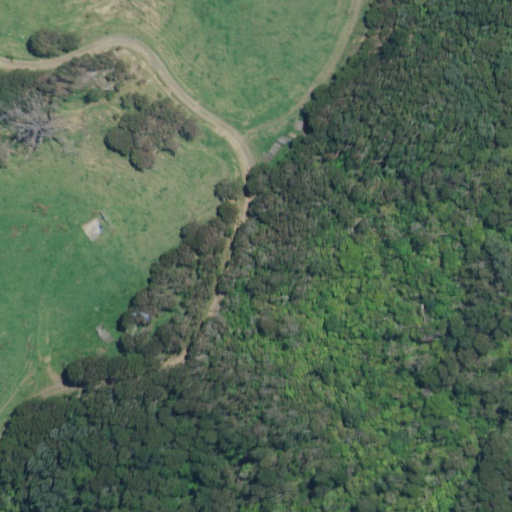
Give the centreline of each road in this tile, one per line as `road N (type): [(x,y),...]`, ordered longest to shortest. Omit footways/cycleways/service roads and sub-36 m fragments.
road 1 (track): [(365,0),(328,37),(321,112),(162,291),(0,429)]
road 2 (track): [(267,173),(146,48),(124,38),(45,65),(0,58)]
